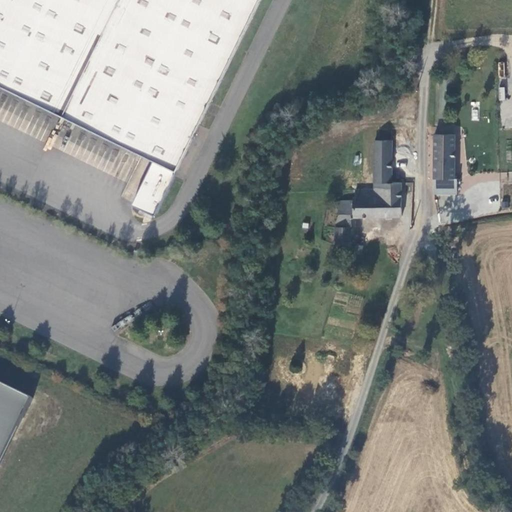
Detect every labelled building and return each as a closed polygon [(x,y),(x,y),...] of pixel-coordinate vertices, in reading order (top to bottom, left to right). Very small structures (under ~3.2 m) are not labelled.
[(132,205),(155,216),(260,0),(0,0),(0,84),(154,160),(132,205)] [(453,137),(436,137),(433,137),(432,179),(433,179),(453,180),(453,137)] [(389,184),(390,141),(373,141),(372,192),(372,198),(399,199),(399,184),(389,184)] [(433,179),(433,195),(462,195),(462,180),(453,180),(433,179)] [(132,201),(136,187),(127,184),(123,198),(132,201)] [(398,220),(399,199),(372,198),(372,192),(354,192),(354,200),(352,200),(352,203),(337,202),(337,217),(333,228),(332,247),(348,247),(349,216),(352,216),(352,218),(398,220)] [(0,463),(30,403),(0,386),(0,463)]
